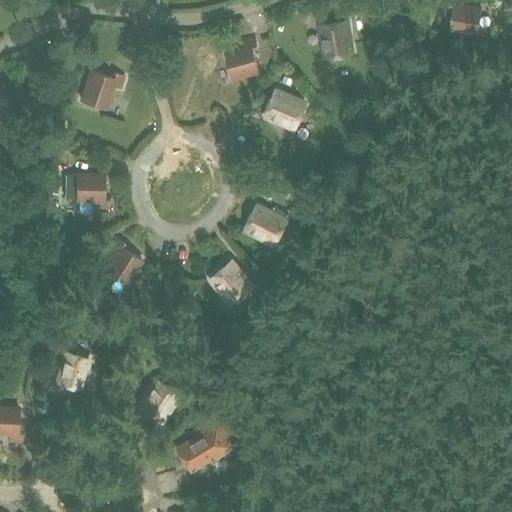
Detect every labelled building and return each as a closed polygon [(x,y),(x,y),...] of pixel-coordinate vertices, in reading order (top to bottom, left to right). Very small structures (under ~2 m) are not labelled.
[(450,0),(449,6),(454,7),(451,29),(478,33),(481,7),(462,5),(462,0),(450,0)] [(321,24),(325,56),(351,52),(346,20),(321,24)] [(243,41),(245,47),(226,52),(232,77),(259,70),(253,48),(258,47),(255,38),(243,41)] [(114,72),(112,77),(91,70),(81,99),(106,107),(113,85),(119,87),(123,75),(114,72)] [(132,129),(142,98),(115,89),(104,120),(132,129)] [(305,103),(276,91),(266,115),(295,127),(305,103)] [(100,117),(95,125),(117,138),(122,129),(100,117)] [(73,176),(73,205),(96,205),(96,210),(106,210),(106,196),(100,196),(100,176),(73,176)] [(274,243),(286,219),(257,205),(245,228),(274,243)] [(110,249),(115,252),(105,269),(127,282),(142,259),(123,247),(125,243),(117,238),(110,249)] [(231,261),(211,278),(232,302),(252,286),(231,261)] [(64,353),(56,383),(79,388),(86,359),(64,353)] [(160,420),(178,394),(156,379),(138,406),(160,420)] [(0,409),(0,438),(11,438),(11,443),(21,443),(21,429),(15,429),(15,410),(0,409)] [(231,449),(224,438),(230,435),(223,423),(217,426),(216,425),(177,449),(190,470),(212,456),(214,459),(231,449)]
